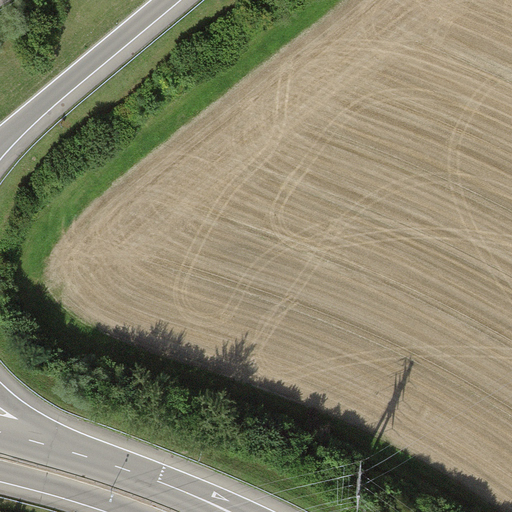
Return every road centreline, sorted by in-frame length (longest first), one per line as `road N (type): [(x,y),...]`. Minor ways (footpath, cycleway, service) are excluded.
road 1 (motorway): [(6,140),(173,0)]
road 2 (motorway): [(0,474),(129,511)]
